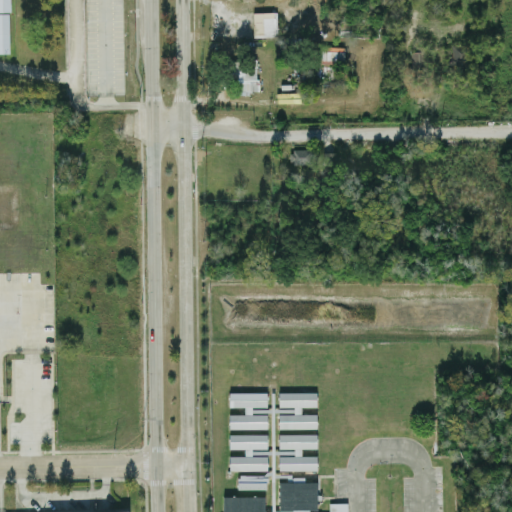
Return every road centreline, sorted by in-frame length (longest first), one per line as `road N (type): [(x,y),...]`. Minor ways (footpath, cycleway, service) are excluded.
road 1 (secondary): [(150,0),(158,511)]
road 2 (secondary): [(187,511),(182,0)]
road 3 (residential): [(154,126),(511,129)]
road 4 (residential): [(0,467),(185,464)]
